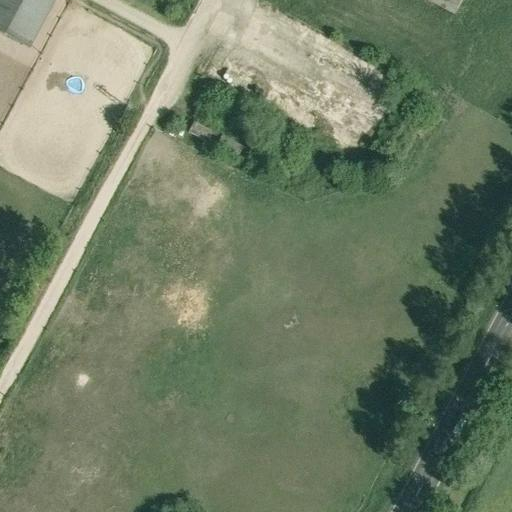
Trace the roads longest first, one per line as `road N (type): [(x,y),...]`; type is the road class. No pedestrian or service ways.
road 1 (unclassified): [(0,394),(214,0)]
road 2 (primary): [(411,511),(511,322)]
